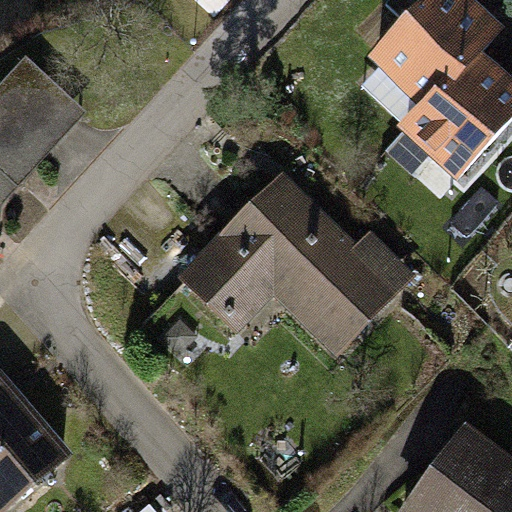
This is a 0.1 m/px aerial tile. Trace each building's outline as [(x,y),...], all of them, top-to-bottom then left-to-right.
[(490,22),(467,0),(407,0),(360,49),(414,101),(469,41),(490,22)] [(511,116),(511,79),(469,41),(414,101),(395,121),(456,177),(511,116)] [(28,59),(0,90),(0,167),(9,175),(76,103),(28,59)] [(282,178),(185,279),(246,337),(272,311),(328,364),(399,290),(282,178)] [(35,358),(0,388),(0,511),(27,511),(108,443),(35,358)] [(511,511),(511,459),(474,427),(401,511),(511,511)]
